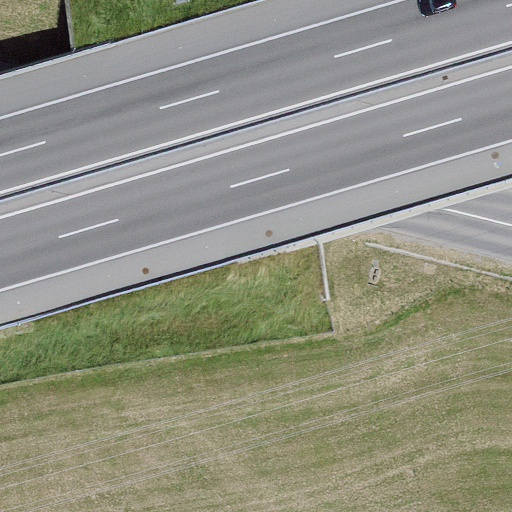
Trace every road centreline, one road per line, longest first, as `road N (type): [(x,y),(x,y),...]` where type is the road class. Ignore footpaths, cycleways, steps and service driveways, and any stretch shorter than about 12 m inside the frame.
road 1 (motorway): [(511,4),(0,157)]
road 2 (motorway): [(0,251),(511,103)]
road 3 (primary): [(511,225),(0,94)]
